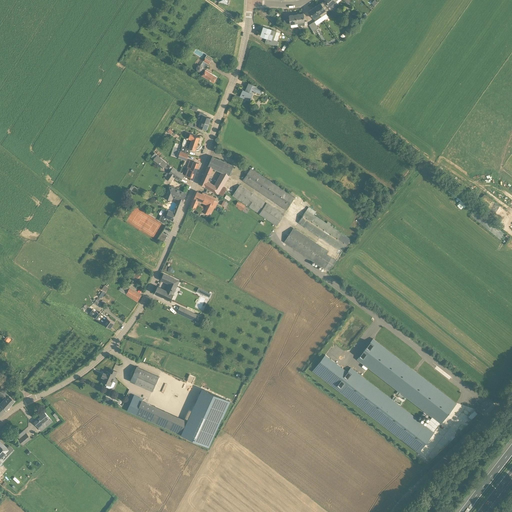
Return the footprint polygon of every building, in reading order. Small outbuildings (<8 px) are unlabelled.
[(324,10),(320,3),(320,4),(314,7),(321,17),(326,14),(328,17),(330,16),(332,19),(334,17),(329,11),(327,7),(324,10)] [(315,21),(321,17),(314,7),(309,11),(314,19),(315,21)] [(305,23),(303,14),(296,15),(298,25),(298,26),(303,25),(304,27),(307,26),(307,22),(305,23)] [(298,25),(296,15),(290,16),(289,16),(290,19),(284,20),(285,26),(288,29),(291,28),(291,25),(297,24),(298,26),(298,25)] [(319,36),(322,34),(314,21),(311,23),(317,32),(319,36)] [(314,34),(317,32),(311,23),(308,25),(314,34)] [(271,30),(264,27),(261,36),(267,38),(265,43),(278,47),(279,42),(274,40),(277,31),(271,30)] [(209,65),(211,61),(213,58),(207,55),(203,61),(206,63),(203,68),(203,66),(201,65),(198,66),(196,68),(197,71),(199,72),(201,72),(201,73),(200,75),(203,78),(204,77),(209,80),(210,81),(211,81),(214,83),(217,77),(211,73),(212,72),(207,69),(208,67),(208,66),(208,65),(209,65)] [(261,94),(263,90),(249,84),(247,88),(248,89),(247,92),(243,90),(240,97),(250,101),(254,91),(261,94)] [(208,124),(210,118),(206,117),(207,115),(200,113),(198,116),(202,117),(200,121),(208,124)] [(206,130),(208,124),(200,121),(197,120),(194,127),(201,130),(202,128),(206,130)] [(190,134),(186,133),(185,136),(184,138),(187,140),(188,140),(197,144),(200,137),(194,135),(190,133),(190,134)] [(188,140),(187,140),(187,141),(185,147),(192,149),(195,151),(197,144),(188,140)] [(190,155),(192,149),(185,147),(183,146),(181,152),(188,154),(190,155)] [(188,154),(181,152),(180,152),(178,158),(186,160),(188,154)] [(160,157),(156,154),(155,153),(151,158),(163,168),(167,163),(160,157)] [(230,176),(234,167),(212,157),(208,166),(206,169),(200,184),(205,186),(204,187),(218,195),(218,194),(222,197),(227,189),(224,187),(230,176)] [(193,180),(199,164),(194,162),(192,165),(191,168),(188,167),(184,176),(193,180)] [(184,175),(173,167),(170,171),(169,173),(167,171),(164,176),(166,177),(165,178),(171,182),(174,178),(179,181),(184,175)] [(286,210),(295,198),(251,168),(242,181),(286,210)] [(266,203),(240,185),(232,196),(276,226),(284,214),(267,203),(266,203)] [(176,187),(171,186),(170,187),(169,186),(165,198),(171,201),(173,197),(183,201),(186,193),(175,189),(176,187)] [(202,194),(198,192),(195,200),(202,203),(206,205),(203,212),(208,215),(209,216),(212,209),(211,209),(213,206),(212,206),(215,199),(206,195),(206,194),(203,192),(202,194)] [(247,210),(248,208),(245,206),(238,201),(235,206),(242,211),(243,209),(245,211),(246,209),(247,210)] [(200,211),(202,208),(200,208),(201,206),(198,204),(193,202),(191,206),(195,208),(195,209),(200,211)] [(175,221),(181,205),(177,204),(173,212),(169,210),(166,209),(164,216),(162,215),(159,221),(165,224),(167,218),(175,221)] [(326,223),(306,210),(298,223),(342,252),(351,239),(330,225),(331,224),(328,221),(326,223)] [(327,271),(337,257),(293,228),(284,243),(327,271)] [(137,281),(142,274),(137,271),(133,278),(137,281)] [(168,296),(173,285),(176,278),(175,278),(161,272),(160,276),(166,279),(163,287),(156,284),(154,290),(166,295),(165,296),(168,296)] [(141,296),(129,288),(124,285),(121,288),(120,288),(119,290),(125,294),(126,292),(127,292),(126,294),(138,302),(141,296)] [(211,294),(209,293),(198,288),(197,292),(209,297),(211,294)] [(102,298),(106,291),(105,290),(103,292),(101,290),(97,296),(102,298)] [(195,321),(198,315),(179,306),(177,312),(195,321)] [(96,312),(92,309),(89,313),(97,319),(103,323),(102,323),(110,329),(114,323),(101,313),(102,313),(100,312),(99,313),(96,312)] [(325,357),(324,357),(312,374),(418,454),(434,433),(441,424),(457,404),(373,339),(356,362),(431,418),(426,425),(351,369),(347,373),(325,357)] [(152,391),(159,377),(137,367),(130,382),(152,391)] [(117,372),(116,371),(111,369),(110,369),(109,372),(106,371),(105,374),(103,373),(101,377),(103,378),(101,382),(111,386),(114,378),(117,372)] [(0,415),(5,410),(14,400),(0,388),(0,415)] [(187,422),(181,435),(191,440),(209,448),(222,419),(223,419),(231,401),(212,393),(202,389),(187,422)] [(404,401),(395,396),(392,399),(402,404),(404,401)] [(150,421),(156,408),(141,401),(136,415),(150,421)] [(39,429),(43,426),(43,425),(45,424),(50,419),(43,411),(38,415),(41,417),(34,422),(39,429)] [(477,415),(474,411),(473,411),(468,417),(472,420),(477,415)] [(26,434),(19,440),(23,445),(30,439),(26,434)] [(0,460),(6,453),(8,454),(12,449),(9,446),(7,448),(2,443),(1,444),(0,443),(0,460)]
